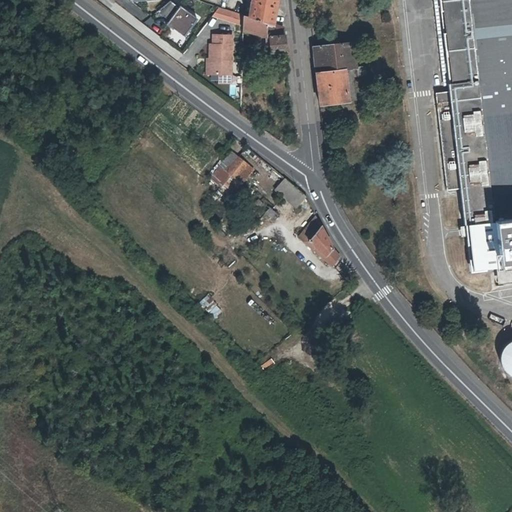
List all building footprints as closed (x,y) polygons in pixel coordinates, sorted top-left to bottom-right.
[(250,3),(247,15),(246,16),(272,24),(272,23),(276,0),(247,0),(247,2),(250,3)] [(511,0),(441,0),(447,56),(451,92),(461,180),(471,268),(495,267),(511,266),(511,277),(511,0)] [(168,20),(178,7),(169,1),(156,12),(168,20)] [(217,6),(211,14),(229,19),(232,11),(217,6)] [(194,19),(178,7),(168,20),(165,24),(181,36),(194,19)] [(232,11),(229,19),(242,23),(242,14),(232,11)] [(284,27),(272,23),(272,24),(246,16),(247,15),(242,14),(242,23),(242,27),(265,32),(266,40),(269,40),(270,50),(285,49),(284,27)] [(209,42),(208,57),(208,73),(230,73),(232,34),(212,33),(211,42),(209,42)] [(347,102),(344,70),(356,68),(353,42),(313,45),(316,73),(317,83),(319,105),(347,102)] [(458,181),(448,92),(435,94),(445,183),(458,181)] [(235,157),(225,172),(242,184),(253,170),(235,157)] [(273,191),(296,207),(305,195),(282,178),(273,191)] [(459,188),(458,181),(445,183),(446,189),(459,188)] [(331,265),(340,257),(336,252),(333,249),(327,243),(325,239),(315,218),(298,239),(306,245),(308,243),(313,247),(311,250),(331,265)] [(511,277),(511,266),(495,267),(497,282),(511,280),(511,277)] [(211,319),(221,312),(208,294),(198,301),(211,319)] [(511,338),(511,339),(509,339),(507,339),(505,340),(504,341),(502,342),(501,344),(500,345),(498,346),(497,348),(497,349),(496,351),(495,353),(495,355),(495,356),(495,358),(495,360),(495,362),(496,364),(496,365),(497,367),(498,368),(499,370),(500,371),(501,373),(503,374),(504,375),(506,376),(508,376),(509,377),(511,377),(511,338)]
